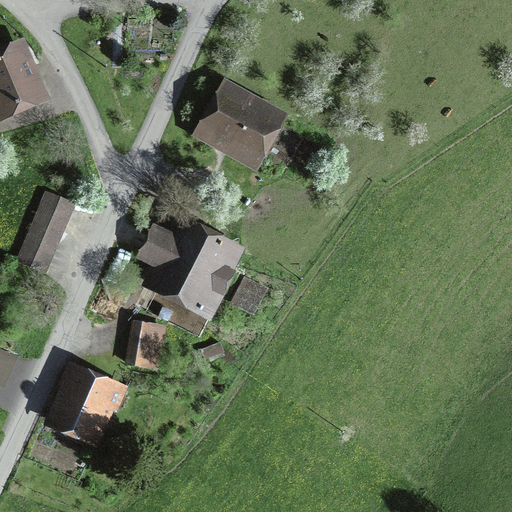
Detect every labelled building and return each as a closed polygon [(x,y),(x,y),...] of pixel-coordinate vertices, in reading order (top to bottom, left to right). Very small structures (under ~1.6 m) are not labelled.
[(0,106),(3,113),(40,97),(19,49),(0,56),(0,106)] [(234,89),(231,87),(205,131),(254,159),(276,122),(231,96),(234,89)] [(71,204),(40,191),(10,263),(41,276),(71,204)] [(231,274),(219,267),(229,247),(189,226),(180,243),(154,230),(141,256),(167,270),(157,288),(210,315),(231,274)] [(246,281),(235,302),(252,311),(263,289),(246,281)] [(162,319),(124,315),(118,366),(157,370),(162,319)] [(12,360),(0,354),(0,387),(12,360)] [(68,367),(60,385),(71,390),(57,423),(96,440),(110,407),(113,408),(120,391),(68,367)] [(132,434),(113,439),(118,455),(137,450),(132,434)]
